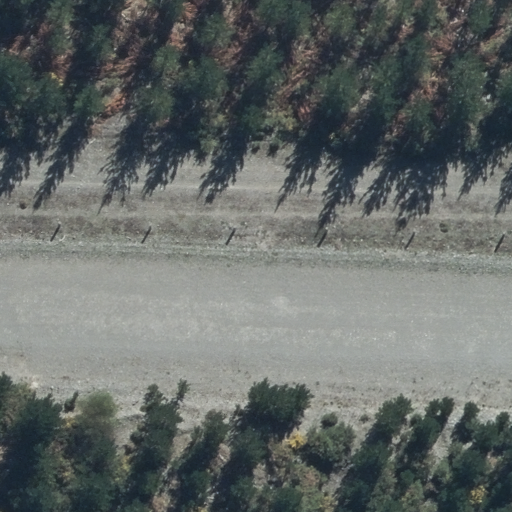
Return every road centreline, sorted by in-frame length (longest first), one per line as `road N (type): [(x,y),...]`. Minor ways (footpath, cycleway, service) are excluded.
road 1 (track): [(0,175),(511,186)]
road 2 (unclassified): [(0,341),(511,350)]
